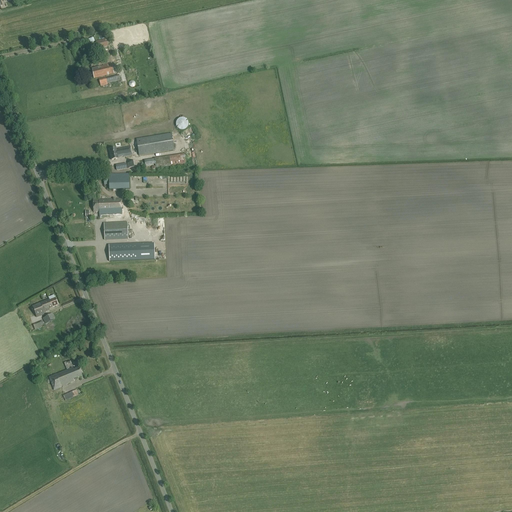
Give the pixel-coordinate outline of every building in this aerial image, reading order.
[(97,48),(107,46),(105,39),(96,41),(97,48)] [(112,66),(108,67),(107,65),(92,69),(94,78),(114,73),(112,66)] [(107,84),(120,80),(119,75),(99,80),(101,86),(107,84)] [(185,129),(188,126),(188,123),(186,119),(183,118),(179,119),(176,122),(176,125),(178,129),(182,130),(185,129)] [(139,155),(174,150),(171,134),(137,140),(139,155)] [(111,160),(118,158),(132,155),(130,146),(117,148),(116,148),(109,149),(111,160)] [(184,155),(145,161),(145,165),(155,164),(156,168),(186,164),(184,155)] [(104,185),(109,185),(109,189),(129,189),(129,174),(104,175),(104,185)] [(168,184),(167,176),(145,177),(145,185),(168,184)] [(99,218),(122,218),(121,199),(93,200),(94,212),(99,212),(99,218)] [(105,240),(128,239),(128,222),(104,224),(105,240)] [(154,243),(109,245),(109,262),(155,260),(154,243)] [(49,309),(58,305),(55,298),(50,301),(49,299),(32,306),(37,317),(44,314),(44,312),(50,310),(49,309)] [(43,319),(46,324),(55,319),(52,314),(43,319)] [(61,387),(74,381),(74,379),(83,375),(80,367),(73,370),(73,368),(49,377),(54,390),(61,387)]
